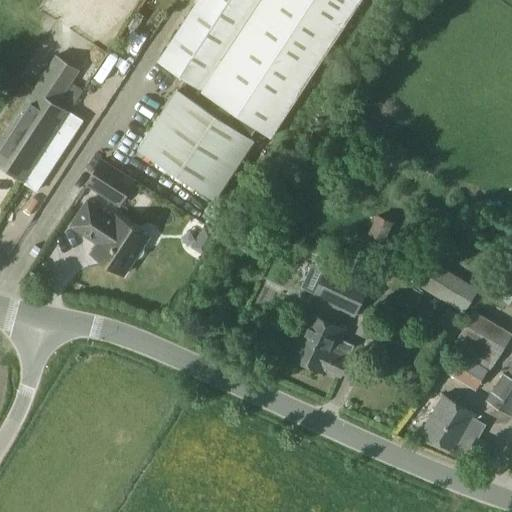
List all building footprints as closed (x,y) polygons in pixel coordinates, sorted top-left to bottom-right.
[(199,0),(159,63),(181,77),(135,148),(214,199),(253,140),(247,136),(254,125),(270,135),(357,0),(199,0)] [(98,65),(104,48),(94,44),(88,61),(98,65)] [(24,81),(0,118),(0,169),(6,173),(17,181),(65,108),(57,102),(78,70),(55,55),(34,88),(24,81)] [(65,108),(17,181),(36,193),(83,119),(65,108)] [(119,205),(133,182),(100,160),(85,183),(119,205)] [(114,217),(87,199),(70,225),(97,242),(91,252),(123,273),(135,256),(141,255),(143,252),(141,246),(148,236),(116,215),(114,217)] [(204,225),(198,235),(211,244),(218,233),(204,225)] [(465,313),(478,293),(427,260),(414,280),(465,313)] [(354,317),(367,289),(325,270),(312,299),(354,317)] [(462,318),(448,308),(437,325),(450,335),(462,318)] [(263,311),(253,334),(271,342),(281,319),(263,311)] [(340,376),(351,353),(350,352),(354,345),(341,339),(345,329),(308,311),(288,354),(327,372),(327,370),(340,376)] [(473,389),(486,369),(488,370),(509,336),(471,313),(451,347),(463,354),(450,375),(473,389)] [(430,374),(453,338),(433,326),(411,361),(430,374)] [(511,360),(486,400),(510,416),(511,413),(511,360)] [(492,445),(478,436),(485,425),(472,417),(475,413),(443,394),(421,430),(453,449),(457,443),(469,449),(468,449),(484,458),(492,445)]
